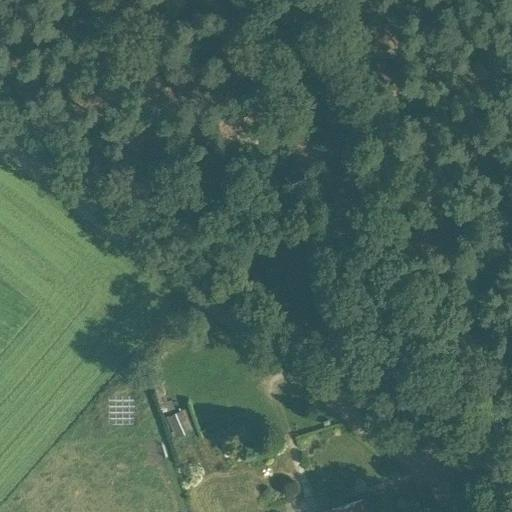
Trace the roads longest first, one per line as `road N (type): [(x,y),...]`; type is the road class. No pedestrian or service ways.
road 1 (unclassified): [(0,136),(438,483)]
road 2 (track): [(290,0),(438,483)]
